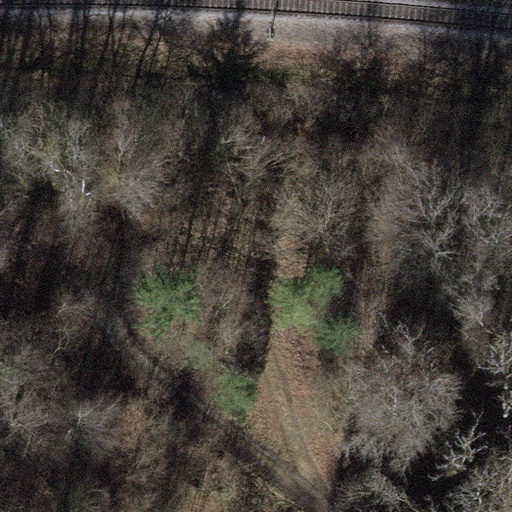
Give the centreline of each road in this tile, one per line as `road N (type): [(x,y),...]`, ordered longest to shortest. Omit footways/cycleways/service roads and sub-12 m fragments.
road 1 (track): [(124,349),(109,277),(145,236),(205,250),(267,344),(314,502)]
road 2 (track): [(0,226),(38,241),(124,349),(326,511)]
